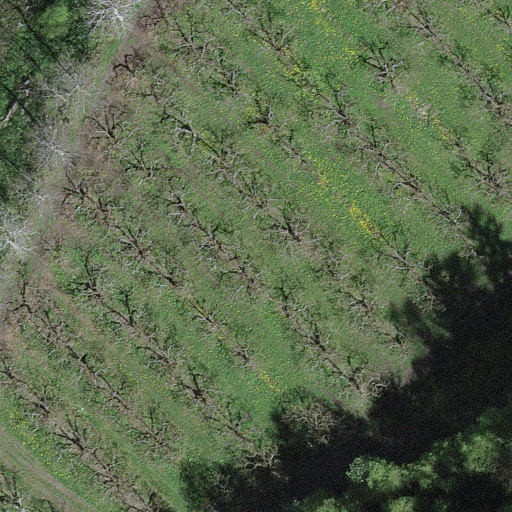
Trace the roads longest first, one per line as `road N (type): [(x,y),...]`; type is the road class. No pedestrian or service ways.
road 1 (track): [(164,0),(120,66),(0,339)]
road 2 (track): [(511,334),(298,438),(202,511)]
